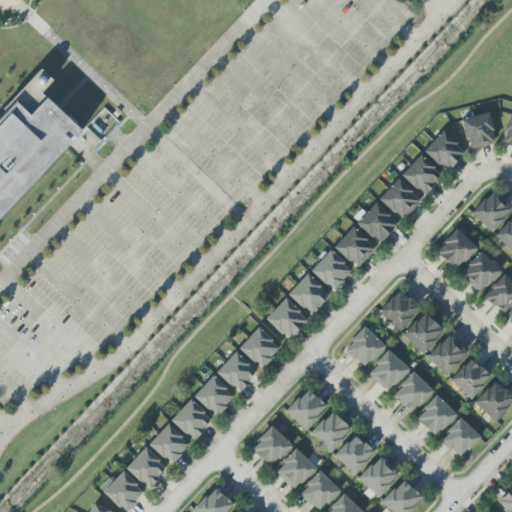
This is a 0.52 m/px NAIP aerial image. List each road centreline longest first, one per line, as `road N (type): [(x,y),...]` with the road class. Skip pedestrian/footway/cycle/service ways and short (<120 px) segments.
road 1 (residential): [(162,511),(474,179),(503,171)]
road 2 (residential): [(457,496),(309,356)]
road 3 (residential): [(511,361),(402,257)]
